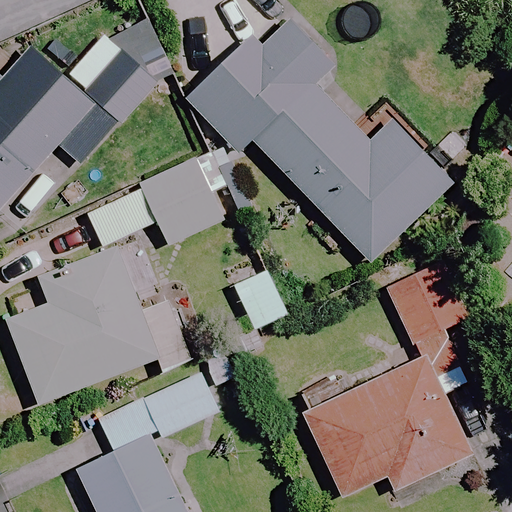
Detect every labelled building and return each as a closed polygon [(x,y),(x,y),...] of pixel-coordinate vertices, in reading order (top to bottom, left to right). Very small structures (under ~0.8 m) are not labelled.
[(332,67),(288,22),(257,51),(249,42),(184,103),(235,157),(250,143),(366,265),(451,184),(391,120),(368,141),(314,84),(332,67)] [(116,129),(156,86),(102,37),(63,80),(30,50),(0,83),(0,82),(0,208),(56,147),(80,169),(116,129)] [(221,190),(205,156),(83,215),(100,250),(154,224),(165,249),(221,222),(208,196),(221,190)] [(36,407),(158,360),(133,293),(154,285),(139,244),(29,285),(34,298),(8,308),(11,318),(3,321),(36,407)] [(442,331),(467,319),(440,264),(382,291),(408,347),(415,362),(299,414),(339,501),(384,481),(390,494),(472,457),(444,396),(466,386),(442,331)] [(285,317),(259,266),(226,284),(253,334),(285,317)] [(215,415),(196,375),(94,423),(110,457),(74,474),(91,511),(184,511),(152,444),(215,415)]
